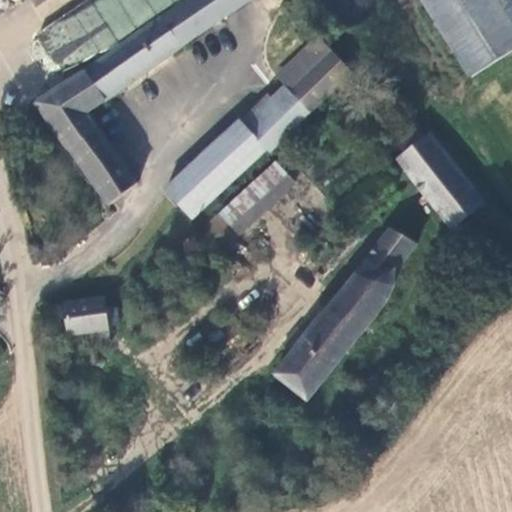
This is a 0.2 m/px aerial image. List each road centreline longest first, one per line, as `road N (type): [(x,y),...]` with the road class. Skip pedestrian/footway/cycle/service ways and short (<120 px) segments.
road 1 (unclassified): [(0,208),(45,511)]
road 2 (unknown): [(17,284),(102,240),(161,176),(168,157),(159,126),(132,93)]
